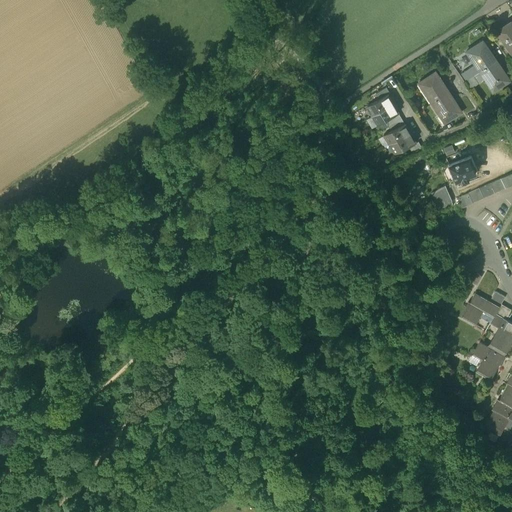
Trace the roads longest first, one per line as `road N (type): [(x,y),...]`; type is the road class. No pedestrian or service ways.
road 1 (unclassified): [(496,1),(354,96)]
road 2 (residential): [(484,257),(486,239),(474,225),(453,225),(442,235),(442,256),(452,267),(480,263)]
